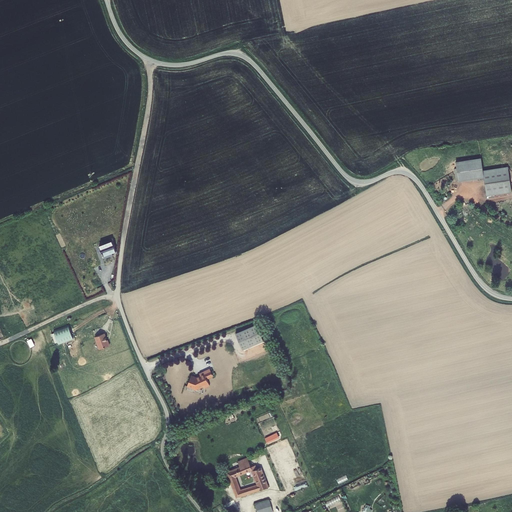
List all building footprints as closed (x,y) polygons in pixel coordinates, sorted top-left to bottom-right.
[(458,180),(484,176),(486,195),(511,192),(508,167),(483,170),(481,158),(456,161),(458,180)] [(113,240),(100,245),(104,258),(110,256),(109,254),(117,251),(113,240)] [(88,331),(83,317),(69,323),(74,337),(88,331)] [(261,337),(255,321),(233,329),(239,345),(261,337)] [(97,338),(101,351),(111,347),(109,342),(108,342),(106,335),(97,338)] [(208,365),(202,368),(198,370),(199,373),(196,374),(190,372),(186,383),(194,386),(195,384),(198,385),(202,383),(203,384),(208,382),(205,375),(211,372),(208,365)] [(269,443),(281,437),(278,431),(266,437),(269,443)] [(238,467),(226,471),(235,497),(258,490),(266,487),(263,477),(260,467),(255,469),(254,464),(249,466),(247,459),(237,462),(238,467)] [(251,511),(264,508),(260,497),(246,502),(249,511),(251,511)] [(326,502),(328,506),(342,500),(340,497),(326,502)]
